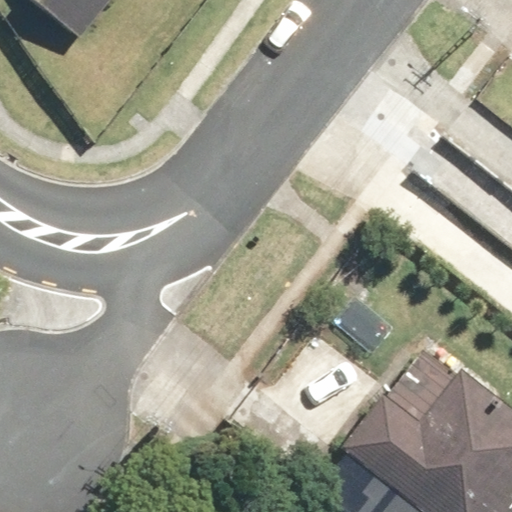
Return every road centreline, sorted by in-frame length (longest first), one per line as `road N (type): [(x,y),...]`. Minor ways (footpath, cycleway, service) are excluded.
road 1 (residential): [(363,0),(200,198),(166,225),(131,237)]
road 2 (residential): [(131,237),(133,303),(122,338),(98,373),(30,428)]
road 3 (residential): [(131,237),(105,243),(51,234),(0,203)]
